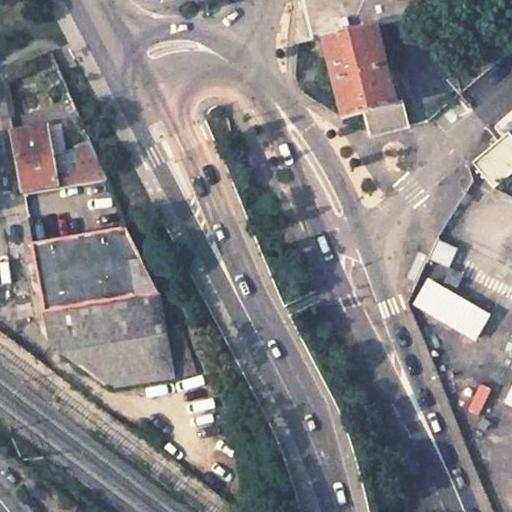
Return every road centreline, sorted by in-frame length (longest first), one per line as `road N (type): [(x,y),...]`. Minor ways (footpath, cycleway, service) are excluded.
road 1 (secondary): [(347,511),(318,420),(154,84)]
road 2 (secondary): [(123,108),(270,375),(328,511)]
road 3 (tertiary): [(287,155),(348,301),(396,389),(424,422)]
road 4 (tertiary): [(362,235),(309,127),(248,50)]
road 5 (residential): [(362,235),(511,84)]
road 6 (tertiary): [(424,422),(419,380),(362,235)]
road 7 (residential): [(287,155),(340,238),(362,235)]
